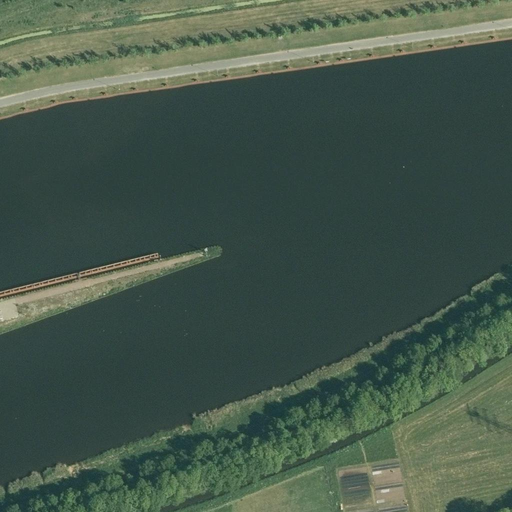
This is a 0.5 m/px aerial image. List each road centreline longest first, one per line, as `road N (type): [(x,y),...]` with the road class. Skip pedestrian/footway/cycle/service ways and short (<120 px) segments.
road 1 (track): [(511,288),(350,384),(166,457),(0,510)]
road 2 (unclassified): [(0,103),(511,24)]
